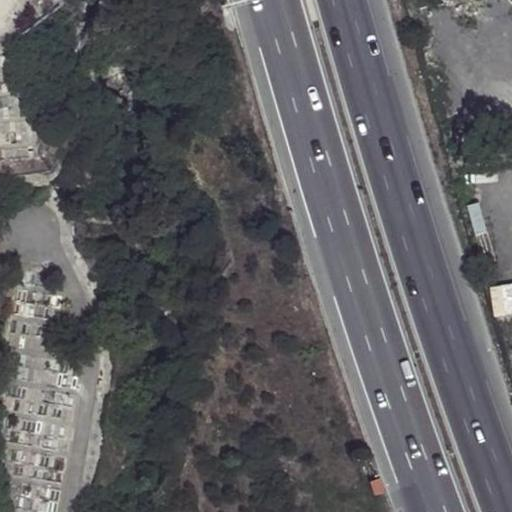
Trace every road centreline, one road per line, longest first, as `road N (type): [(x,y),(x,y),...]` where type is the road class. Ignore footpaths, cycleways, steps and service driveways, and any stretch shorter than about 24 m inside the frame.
road 1 (motorway): [(276,0),(384,351),(445,511)]
road 2 (motorway): [(510,511),(346,0)]
